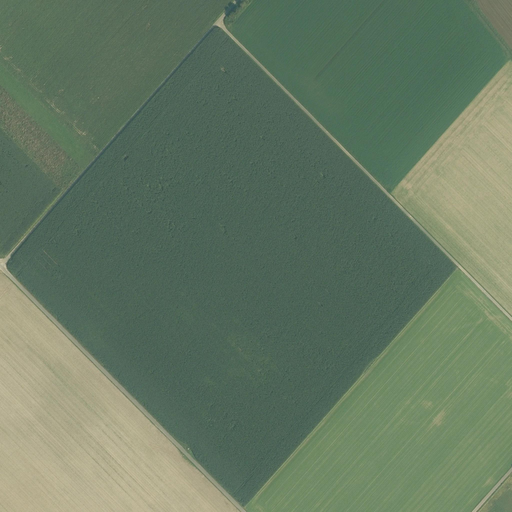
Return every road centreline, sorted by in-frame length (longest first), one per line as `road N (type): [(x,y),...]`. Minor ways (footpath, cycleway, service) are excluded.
road 1 (track): [(217,22),(511,319)]
road 2 (track): [(0,266),(237,0)]
road 3 (track): [(0,266),(242,511)]
